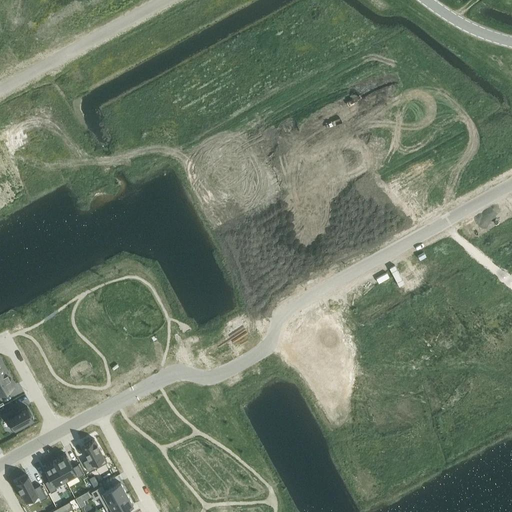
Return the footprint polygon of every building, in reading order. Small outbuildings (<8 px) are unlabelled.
[(381,144),(341,166),(359,199),(399,177),(381,144)] [(329,172),(282,198),(299,230),(346,204),(329,172)] [(245,219),(208,239),(225,270),(262,250),(299,230),(282,198),(245,219)] [(0,399),(2,403),(18,394),(14,388),(15,387),(12,383),(12,382),(11,382),(0,362),(0,399)] [(14,413),(6,418),(13,430),(34,419),(27,407),(14,413)] [(11,408),(1,414),(4,420),(6,418),(14,413),(11,408)] [(94,439),(82,445),(89,458),(83,461),(89,472),(106,462),(94,439)] [(66,454),(55,460),(66,481),(77,475),(78,477),(84,474),(78,464),(73,466),(66,454)] [(55,460),(43,466),(50,479),(45,482),(51,492),(56,489),(55,487),(66,481),(55,460)] [(27,475),(15,481),(27,503),(39,496),(41,500),(47,497),(40,484),(34,487),(27,475)] [(102,486),(91,491),(95,498),(99,496),(104,506),(126,494),(120,482),(104,491),(102,486)] [(126,494),(104,506),(107,511),(119,511),(133,505),(126,494)] [(65,511),(66,511),(73,508),(69,501),(62,505),(50,511),(65,511)]
